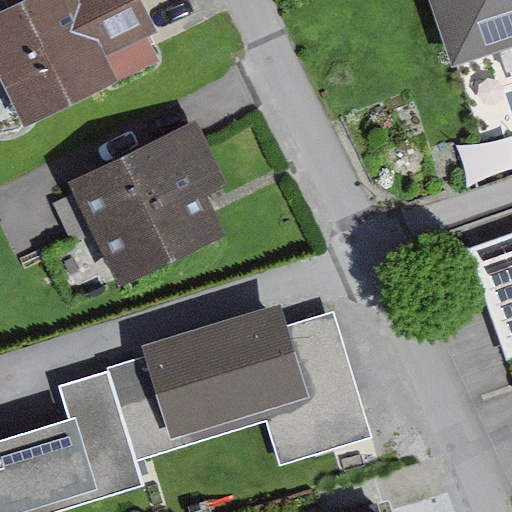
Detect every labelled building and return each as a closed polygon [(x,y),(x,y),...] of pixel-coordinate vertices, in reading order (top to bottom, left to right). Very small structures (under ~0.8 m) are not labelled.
[(110,0),(66,0),(0,26),(0,122),(7,139),(144,84),(110,0)] [(511,0),(448,0),(466,55),(509,41),(511,40),(511,0)] [(201,139),(95,190),(133,268),(239,217),(201,139)] [(511,241),(480,253),(511,342),(511,241)] [(298,299),(159,342),(189,437),(327,394),(298,299)] [(73,381),(83,416),(9,437),(1,411),(0,411),(0,511),(55,511),(158,482),(124,366),(73,381)]
